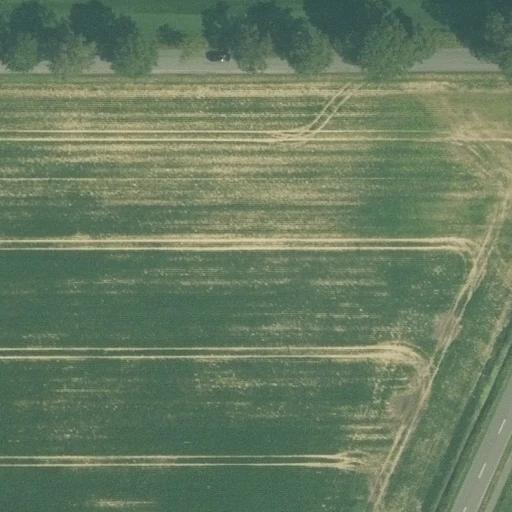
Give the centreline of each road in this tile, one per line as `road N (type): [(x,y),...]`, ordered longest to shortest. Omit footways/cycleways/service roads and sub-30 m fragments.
road 1 (residential): [(511,63),(0,67)]
road 2 (tertiary): [(511,395),(460,511)]
